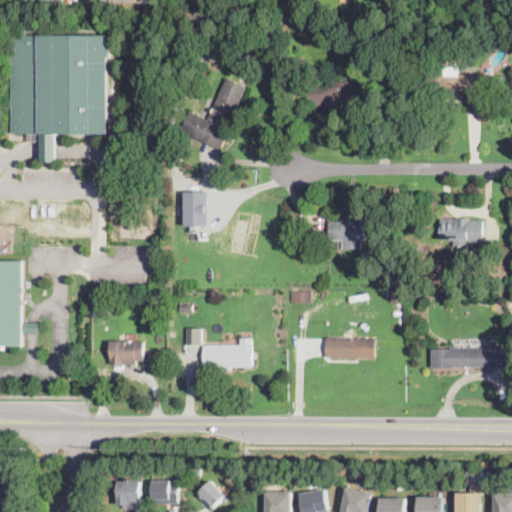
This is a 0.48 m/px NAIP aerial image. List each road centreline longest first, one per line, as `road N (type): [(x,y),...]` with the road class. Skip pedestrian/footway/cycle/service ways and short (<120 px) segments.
road 1 (primary): [(511,425),(0,419)]
road 2 (residential): [(289,168),(511,169)]
